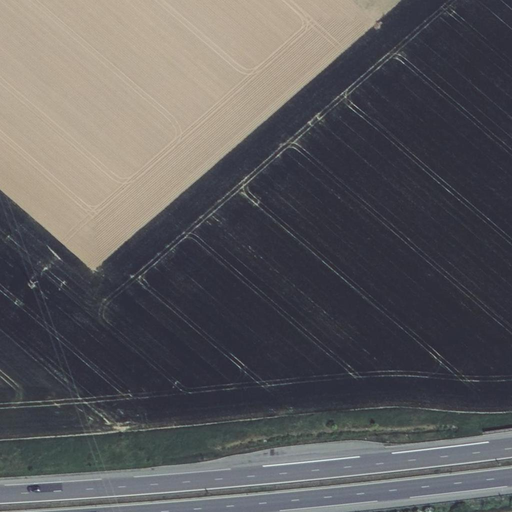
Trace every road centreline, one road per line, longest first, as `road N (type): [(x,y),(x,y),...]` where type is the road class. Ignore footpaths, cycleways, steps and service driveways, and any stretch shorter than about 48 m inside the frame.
road 1 (motorway): [(511,448),(0,494)]
road 2 (motorway): [(182,511),(511,477)]
